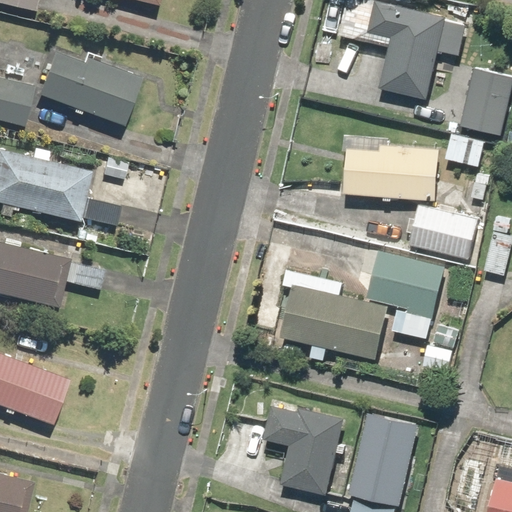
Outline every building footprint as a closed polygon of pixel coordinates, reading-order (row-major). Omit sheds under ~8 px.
[(454,13),(402,0),(380,0),(374,28),(397,34),(385,84),(433,96),(454,13)] [(60,41),(41,91),(128,123),(146,73),(60,41)] [(511,103),(511,69),(480,63),(467,123),(506,132),(511,103)] [(0,76),(0,116),(27,123),(36,85),(0,76)] [(457,130),(452,153),(483,160),(488,137),(457,130)] [(387,147),(355,145),(352,191),(443,197),(447,145),(388,141),(387,147)] [(96,166),(1,144),(0,146),(0,198),(83,218),(96,166)] [(424,201),(414,242),(474,256),(483,215),(424,201)] [(73,255),(0,238),(0,288),(62,303),(73,255)] [(301,280),(287,332),(382,356),(395,304),(301,280)] [(455,349),(430,343),(425,364),(450,370),(455,349)] [(72,376),(0,348),(0,400),(55,422),(72,376)] [(303,407),(280,402),(272,436),(296,441),(287,481),(332,491),(349,414),(304,404),(303,407)] [(424,419),(374,408),(355,492),(405,503),(424,419)] [(29,511),(37,478),(0,469),(0,511),(29,511)] [(511,511),(511,476),(501,474),(491,511),(511,511)]
